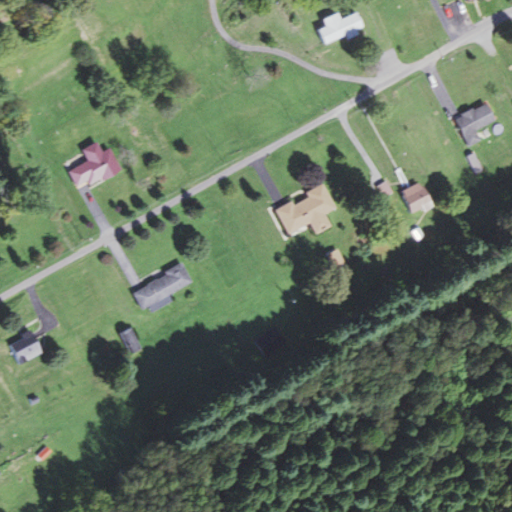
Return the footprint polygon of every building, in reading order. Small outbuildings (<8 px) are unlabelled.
[(321,18),(324,26),(317,29),(323,45),(363,29),(356,12),(339,19),(336,12),(321,18)] [(494,121),(486,102),(453,117),(466,146),(481,140),(476,129),(494,121)] [(119,171),(109,147),(99,151),(96,142),(79,148),(86,166),(70,172),(77,188),(119,171)] [(406,213),(427,210),(422,185),(402,188),(406,213)] [(286,235),(309,224),(314,234),(330,227),(323,213),(334,208),(324,186),(274,208),(286,235)] [(170,300),(167,294),(191,283),(182,265),(130,290),(141,314),(170,300)] [(261,358),(283,342),(272,326),(250,342),(261,358)] [(18,334),(20,338),(8,344),(17,364),(40,354),(28,329),(18,334)]
